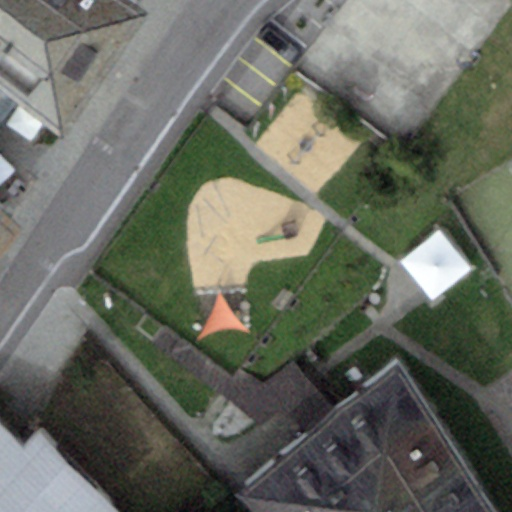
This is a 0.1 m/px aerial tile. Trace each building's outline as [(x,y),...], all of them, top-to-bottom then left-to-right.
[(133,0),(0,0),(0,87),(7,94),(63,138),(151,12),(133,0)] [(0,102),(7,94),(0,87),(0,258),(26,226),(0,200),(0,102)] [(450,227),(415,255),(435,281),(470,253),(450,227)] [(238,493),(255,511),(487,511),(397,367),(396,369),(395,368),(238,493)] [(123,511),(40,430),(24,448),(0,424),(0,511),(123,511)]
